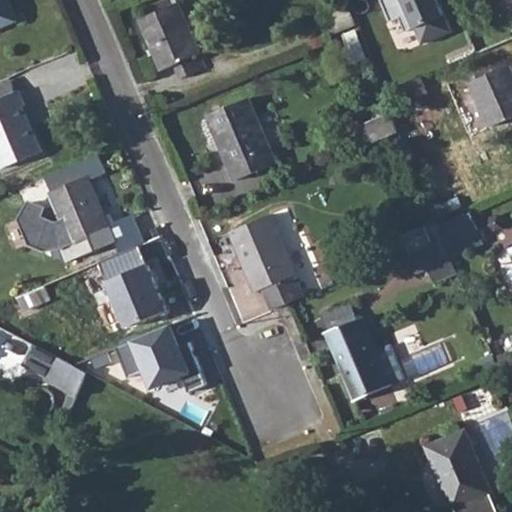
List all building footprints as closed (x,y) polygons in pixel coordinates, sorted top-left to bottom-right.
[(0,0),(0,27),(17,20),(8,0),(0,0)] [(164,0),(145,8),(149,16),(179,3),(178,0),(164,0)] [(383,0),(392,21),(401,17),(407,31),(417,27),(424,43),(452,31),(439,0),(383,0)] [(207,68),(179,3),(149,16),(141,19),(163,70),(175,65),(181,79),(207,68)] [(346,5),(328,13),(330,19),(325,20),(329,34),(354,24),(346,5)] [(511,117),(511,65),(474,82),(493,126),(511,117)] [(432,94),(424,76),(400,87),(408,104),(432,94)] [(0,98),(15,92),(10,79),(0,83),(0,98)] [(20,90),(15,92),(0,98),(0,162),(2,168),(43,151),(34,131),(31,133),(20,107),(26,105),(20,90)] [(276,163),(249,99),(210,115),(237,180),(276,163)] [(359,128),(366,146),(398,133),(391,114),(359,128)] [(120,241),(95,179),(110,171),(102,154),(47,176),(53,191),(51,192),(63,219),(59,221),(47,215),(50,206),(32,198),(22,218),(32,244),(49,250),(64,247),(68,261),(120,241)] [(264,289),(273,310),(306,296),(272,215),(232,231),(240,251),(244,249),(255,275),(251,277),(257,291),(264,289)] [(448,246),(418,259),(426,278),(456,265),(448,246)] [(129,325),(167,310),(148,265),(110,281),(129,325)] [(52,299),(46,285),(18,297),(24,311),(52,299)] [(169,325),(113,346),(127,380),(141,375),(147,390),(182,377),(188,392),(204,386),(188,344),(178,348),(169,325)] [(393,392),(366,326),(333,341),(359,406),(393,392)] [(70,414),(88,372),(34,343),(23,365),(48,378),(47,380),(71,393),(63,410),(70,414)] [(463,511),(493,500),(468,439),(428,456),(451,511),(463,511)]
